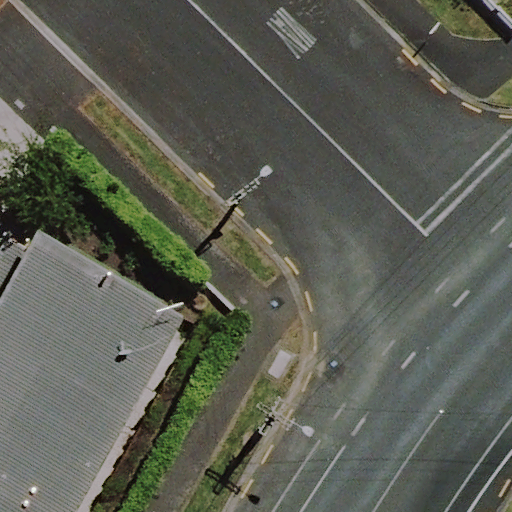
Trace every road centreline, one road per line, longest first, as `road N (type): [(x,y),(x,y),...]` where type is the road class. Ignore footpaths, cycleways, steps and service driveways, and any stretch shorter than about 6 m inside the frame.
road 1 (residential): [(511,309),(424,234),(190,0)]
road 2 (unknown): [(174,0),(0,268)]
road 3 (secondary): [(371,511),(511,316)]
